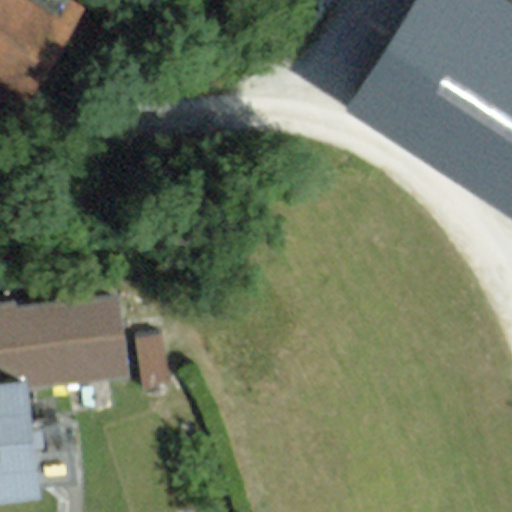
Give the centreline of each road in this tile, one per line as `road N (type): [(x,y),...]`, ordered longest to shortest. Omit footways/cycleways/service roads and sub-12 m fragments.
road 1 (unclassified): [(511,273),(418,179),(300,124),(156,119)]
road 2 (residential): [(156,119),(0,106)]
